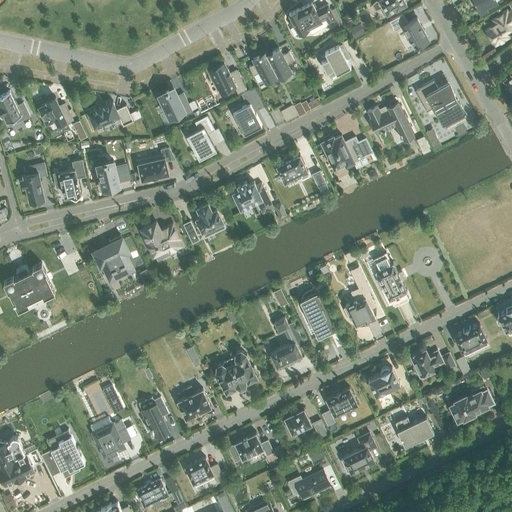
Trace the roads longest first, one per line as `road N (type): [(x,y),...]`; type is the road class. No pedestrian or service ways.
road 1 (residential): [(511,285),(41,511)]
road 2 (residential): [(453,41),(178,189),(21,226),(0,240)]
road 3 (residential): [(249,0),(133,67),(0,38)]
road 4 (residential): [(511,424),(330,511)]
